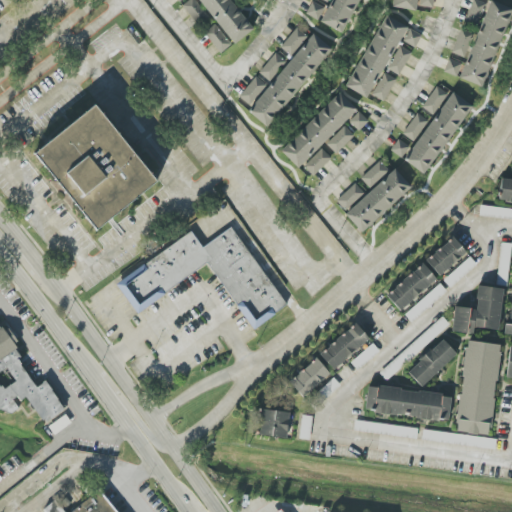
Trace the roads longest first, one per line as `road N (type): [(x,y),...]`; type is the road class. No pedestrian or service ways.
road 1 (residential): [(511,106),(479,159),(417,230),(248,368)]
road 2 (secondary): [(215,511),(44,274)]
road 3 (secondary): [(0,254),(90,377)]
road 4 (secondary): [(80,364),(105,375),(168,449)]
